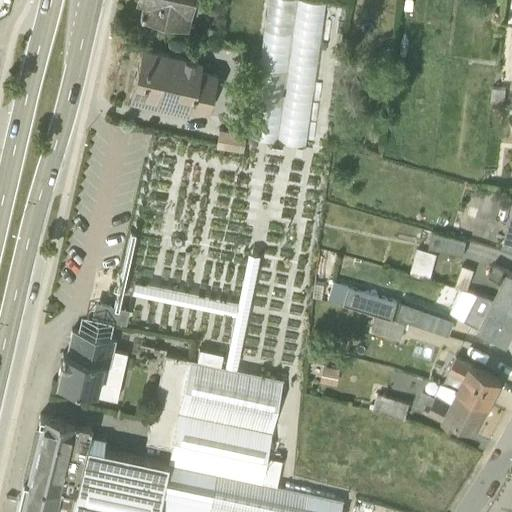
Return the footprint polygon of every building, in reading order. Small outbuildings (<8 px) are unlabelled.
[(193,0),(135,0),(135,3),(143,5),(140,18),(187,29),(193,0)] [(309,142),(323,0),(270,0),(257,137),(309,142)] [(128,101),(188,115),(190,108),(207,111),(216,71),(199,67),(200,60),(141,46),(137,63),(136,63),(128,101)] [(511,206),(501,244),(511,246),(511,206)] [(465,240),(431,233),(428,247),(462,255),(465,240)] [(436,254),(416,249),(409,274),(428,279),(436,254)] [(511,272),(493,263),(486,275),(499,283),(492,298),(511,309),(511,272)] [(461,265),(454,286),(466,290),(473,269),(461,265)] [(391,318),(396,300),(347,286),(341,304),(391,318)] [(511,309),(492,298),(476,293),(464,319),(477,326),(477,327),(507,342),(511,332),(511,309)] [(94,299),(91,314),(124,322),(128,308),(94,299)] [(62,351),(56,381),(115,397),(125,351),(112,347),(113,338),(108,337),(112,322),(79,314),(75,329),(71,328),(66,352),(62,351)] [(375,314),(370,331),(399,340),(404,323),(375,314)] [(171,448),(190,358),(163,353),(145,444),(171,448)] [(456,387),(489,404),(501,379),(455,354),(447,371),(460,379),(456,387)] [(338,511),(341,499),(276,483),(280,459),(279,457),(265,455),(278,377),(190,358),(171,448),(168,462),(101,448),(84,445),(68,511),(338,511)] [(338,368),(322,364),(319,381),(335,384),(338,368)] [(459,420),(476,430),(489,404),(456,387),(440,382),(434,395),(423,390),(417,401),(424,405),(422,409),(456,425),(459,420)] [(376,393),(371,410),(404,418),(409,402),(376,393)] [(101,448),(104,436),(88,432),(89,424),(40,414),(15,511),(68,511),(84,445),(101,448)]
